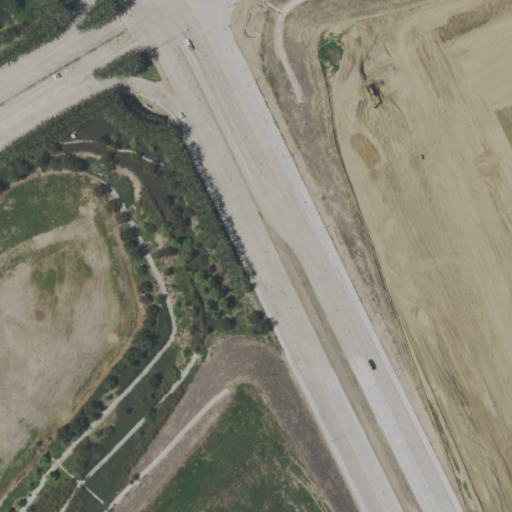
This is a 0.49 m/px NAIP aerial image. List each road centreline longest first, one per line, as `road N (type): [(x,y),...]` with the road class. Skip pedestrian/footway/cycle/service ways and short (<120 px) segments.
road 1 (primary): [(205,139),(385,511)]
road 2 (primary): [(435,511),(279,189)]
road 3 (primary): [(279,189),(188,6)]
road 4 (primary): [(48,89),(147,88),(205,139)]
road 5 (residential): [(140,10),(18,79)]
road 6 (primary): [(151,28),(205,139)]
